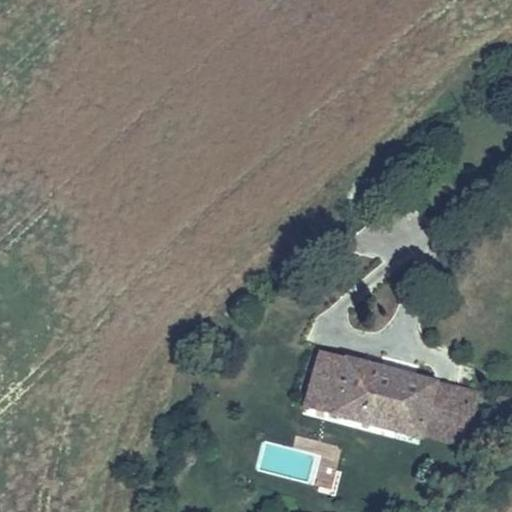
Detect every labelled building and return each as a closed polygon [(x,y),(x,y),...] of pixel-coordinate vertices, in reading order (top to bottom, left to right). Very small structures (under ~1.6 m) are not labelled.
[(328,418),(343,367),(312,358),(301,409),(328,418)] [(413,444),(427,392),(343,367),(328,418),(413,444)] [(464,402),(427,392),(413,444),(448,454),(454,435),(443,432),(449,409),(462,412),(464,402)] [(505,412),(491,404),(481,430),(496,438),(505,412)] [(454,435),(462,412),(449,409),(443,432),(454,435)]
